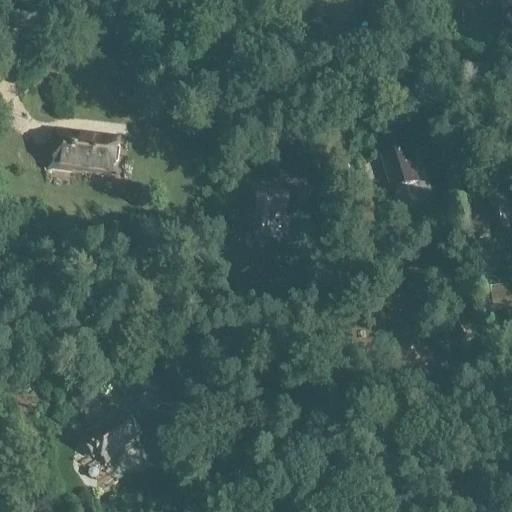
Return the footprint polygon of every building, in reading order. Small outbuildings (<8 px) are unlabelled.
[(116,143),(96,141),(96,147),(76,145),(76,139),(60,137),(58,148),(55,148),(53,171),(113,177),(116,143)] [(382,159),(393,192),(417,184),(407,152),(382,159)] [(0,174),(14,174),(14,153),(0,153),(0,174)] [(284,217),(286,196),(257,193),(252,236),(271,238),(273,216),(284,217)] [(487,228),(500,228),(499,202),(473,203),(475,242),(488,241),(487,228)] [(234,244),(235,231),(220,230),(219,243),(234,244)] [(493,314),(511,311),(511,287),(508,288),(508,287),(491,288),(493,314)] [(389,350),(401,377),(426,365),(414,338),(389,350)] [(156,372),(178,402),(182,400),(186,405),(199,395),(195,390),(196,389),(186,376),(192,372),(179,355),(156,372)] [(56,414),(50,379),(28,383),(35,418),(56,414)] [(197,424),(187,410),(164,425),(174,439),(197,424)] [(100,454),(106,464),(142,444),(128,421),(85,445),(93,459),(100,454)]
